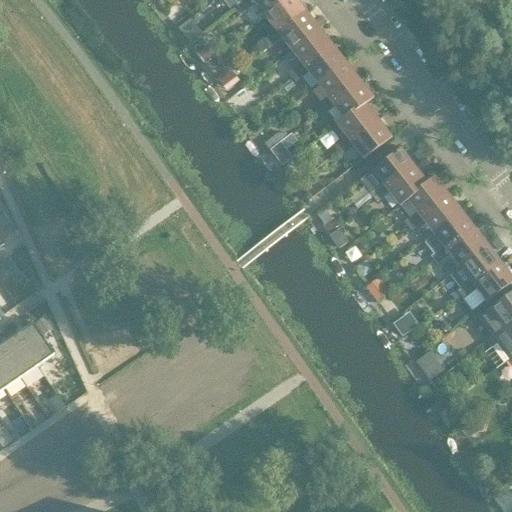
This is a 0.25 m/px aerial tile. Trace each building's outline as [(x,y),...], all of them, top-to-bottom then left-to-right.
[(249,9),(242,0),(236,5),(242,14),(249,9)] [(242,0),(249,9),(255,4),(251,0),(242,0)] [(251,0),(255,4),(265,17),(286,0),(251,0)] [(286,0),(265,17),(275,30),(278,34),(306,12),(296,0),(286,0)] [(278,34),(281,38),(291,51),(319,29),(306,12),(278,34)] [(291,51),(301,64),(305,68),(333,47),(319,29),(291,51)] [(264,52),(275,43),(281,38),(278,34),(275,30),(262,40),(257,44),(257,47),(261,52),(264,52)] [(305,68),(308,72),(318,85),(346,64),(333,47),(305,68)] [(301,64),(295,69),(302,77),(308,72),(305,68),(301,64)] [(318,85),(328,98),(331,102),(359,81),(346,64),(318,85)] [(302,77),(295,69),(289,74),(295,82),(302,77)] [(232,71),(219,81),(227,91),(239,82),(232,71)] [(334,106),(344,118),(344,119),(365,104),(365,105),(373,99),(359,81),(331,102),(334,106)] [(328,98),(322,103),(328,111),(334,106),(331,102),(328,98)] [(322,116),(328,111),(322,103),(315,108),(322,116)] [(344,119),(344,118),(336,124),(347,138),(350,142),(378,121),(365,105),(365,104),(344,119)] [(350,142),(353,146),(364,160),(392,138),(378,121),(350,142)] [(291,134),(280,142),(286,150),(297,142),(291,134)] [(353,146),(350,142),(347,138),(341,143),(347,151),(353,146)] [(341,156),(347,151),(341,143),(334,148),(341,156)] [(372,171),(383,185),(386,189),(414,167),(400,150),(372,171)] [(386,189),(389,193),(400,207),(408,201),(407,200),(427,184),(426,183),(414,167),(386,189)] [(434,177),(426,183),(427,184),(407,200),(408,201),(417,213),(420,217),(448,195),(434,177)] [(383,185),(377,189),(383,198),(389,193),(386,189),(383,185)] [(377,203),(383,198),(377,189),(370,194),(377,203)] [(420,217),(423,221),(433,234),(461,212),(448,195),(420,217)] [(433,234),(443,247),(447,251),(474,230),(461,212),(433,234)] [(423,221),(420,217),(417,213),(411,218),(417,226),(423,221)] [(411,231),(417,226),(411,218),(404,223),(411,231)] [(447,251),(450,256),(460,268),(488,247),(474,230),(447,251)] [(498,239),(492,244),(497,250),(503,245),(498,239)] [(443,247),(437,252),(444,260),(450,256),(447,251),(443,247)] [(460,268),(470,281),(473,285),(501,264),(488,247),(460,268)] [(437,265),(444,260),(437,252),(431,257),(437,265)] [(473,285),(476,290),(487,303),(511,283),(511,278),(501,264),(473,285)] [(378,278),(367,287),(378,303),(390,294),(378,278)] [(470,281),(464,286),(470,294),(476,290),(473,285),(470,281)] [(470,294),(464,286),(457,291),(464,299),(470,294)] [(486,339),(489,343),(511,326),(511,293),(479,318),(492,335),(486,339)] [(409,312),(393,324),(402,338),(419,326),(409,312)] [(24,330),(16,336),(38,367),(54,355),(30,319),(21,325),(24,330)] [(442,323),(441,331),(449,332),(450,324),(442,323)] [(511,326),(489,343),(492,347),(498,343),(510,359),(511,357),(511,326)] [(7,341),(0,346),(0,347),(21,379),(38,367),(16,336),(13,331),(4,337),(7,341)] [(0,384),(4,390),(21,379),(0,347),(0,384)] [(432,349),(417,359),(431,379),(445,369),(432,349)] [(57,395),(49,401),(58,412),(65,407),(57,395)] [(19,418),(12,423),(21,436),(28,431),(19,418)] [(3,428),(0,430),(0,442),(3,447),(12,441),(3,428)]
